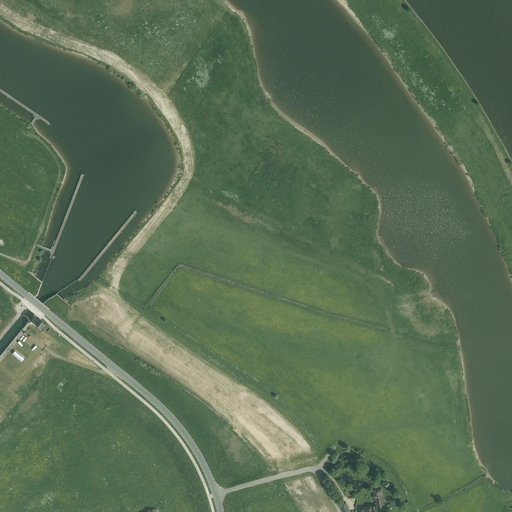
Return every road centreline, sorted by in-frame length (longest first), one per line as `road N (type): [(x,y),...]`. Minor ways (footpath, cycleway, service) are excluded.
road 1 (secondary): [(220,511),(202,462),(169,415),(0,275)]
road 2 (unknown): [(117,328),(234,409),(261,415),(305,454)]
road 3 (unknown): [(242,511),(218,440),(158,380)]
